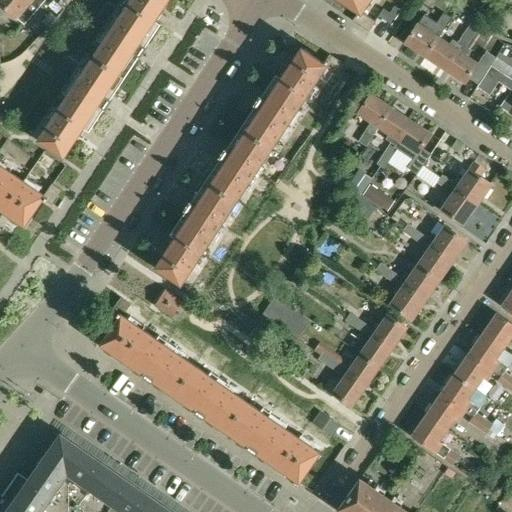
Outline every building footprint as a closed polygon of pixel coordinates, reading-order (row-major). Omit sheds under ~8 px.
[(0,0),(0,3),(2,6),(24,25),(40,6),(33,0),(0,0)] [(72,0),(71,0),(60,0),(57,4),(63,9),(72,0)] [(130,0),(128,3),(156,22),(161,14),(159,13),(167,0),(130,0)] [(361,13),(369,0),(337,0),(345,5),(346,3),(359,12),(361,13)] [(159,24),(156,22),(128,3),(92,57),(124,78),(138,56),(139,57),(145,47),(144,46),(159,24)] [(383,9),(379,16),(392,25),(401,10),(395,6),(390,13),(383,9)] [(361,13),(359,12),(352,21),(368,32),(375,22),(361,13)] [(418,23),(404,43),(424,55),(437,36),(440,31),(446,22),(450,17),(442,12),(439,17),(433,26),(430,31),(418,23)] [(42,21),(48,27),(56,18),(50,13),(42,21)] [(472,21),(465,32),(472,37),(479,26),(472,21)] [(465,32),(458,42),(461,45),(465,47),(472,37),(465,32)] [(437,36),(424,55),(445,69),(458,50),(461,45),(458,42),(453,39),(450,44),(437,36)] [(458,50),(445,69),(465,82),(468,78),(478,63),(466,55),(470,50),(465,47),(461,45),(458,50)] [(279,77),(306,95),(326,65),(324,62),(312,54),(313,53),(304,47),(303,49),(301,47),(287,68),(285,68),(279,77)] [(478,63),(468,78),(477,84),(483,74),(490,64),(494,57),(485,51),(478,63)] [(329,55),(324,62),(326,65),(338,73),(344,64),(329,55)] [(57,110),(85,128),(89,130),(103,108),(105,109),(111,100),(109,99),(124,78),(92,57),(57,110)] [(491,63),(477,84),(489,93),(498,80),(511,89),(501,105),(509,111),(511,112),(511,77),(491,63)] [(272,148),(306,95),(279,77),(276,75),(262,96),(260,95),(254,104),(256,105),(241,128),(272,148)] [(371,136),(378,127),(391,107),(371,93),(358,113),(370,121),(364,131),(358,140),(365,145),(371,136)] [(395,144),(397,141),(398,140),(411,120),(391,107),(378,127),(390,134),(387,139),(387,141),(389,141),(391,142),(395,144)] [(79,136),(85,128),(57,110),(37,140),(53,151),(53,152),(60,157),(61,156),(64,158),(78,136),(79,136)] [(384,152),(391,157),(397,148),(413,159),(407,169),(416,175),(417,174),(423,164),(430,154),(421,148),(431,133),(411,120),(398,140),(397,141),(395,144),(391,142),(384,152)] [(221,158),(206,181),(237,201),(272,148),(241,128),(227,150),(225,149),(224,150),(219,157),(221,158)] [(456,139),(451,148),(460,154),(466,146),(456,139)] [(391,157),(384,152),(377,163),(384,168),(391,157)] [(453,183),(451,185),(478,204),(491,185),(479,176),(484,169),(473,162),(461,181),(456,178),(453,183)] [(0,209),(3,212),(24,181),(0,164),(0,209)] [(358,169),(348,185),(361,194),(372,178),(358,169)] [(441,176),(437,183),(448,190),(451,185),(453,183),(442,176),(441,176)] [(268,182),(262,178),(256,186),(262,190),(268,182)] [(2,213),(3,214),(11,219),(12,218),(25,227),(44,199),(46,196),(43,194),(24,181),(3,212),(2,213)] [(202,253),(237,201),(206,181),(192,202),(190,201),(185,209),(184,210),(186,211),(171,233),(175,236),(202,253)] [(62,190),(55,186),(51,183),(43,194),(46,196),(44,199),(52,205),(62,190)] [(363,195),(371,201),(378,191),(370,185),(363,195)] [(449,198),(442,209),(465,224),(478,204),(451,185),(448,190),(445,194),(449,198)] [(402,231),(413,238),(418,231),(408,224),(402,231)] [(428,238),(426,241),(430,245),(454,261),(467,241),(444,225),(444,226),(436,237),(431,233),(428,238)] [(418,231),(413,238),(423,245),(426,241),(428,238),(418,231)] [(202,253),(175,236),(169,244),(171,245),(156,268),(158,269),(157,270),(166,276),(167,275),(182,285),(202,253)] [(417,264),(440,280),(454,261),(430,245),(417,264)] [(376,270),(386,277),(391,270),(381,263),(376,270)] [(402,277),(399,281),(427,300),(440,280),(417,264),(415,267),(409,275),(405,272),(402,277)] [(391,270),(386,277),(397,284),(399,281),(402,277),(391,270)] [(335,277),(326,273),(321,281),(330,286),(335,277)] [(413,319),(427,300),(399,281),(397,284),(393,290),(398,293),(390,303),(413,319)] [(154,307),(172,318),(183,301),(165,289),(154,307)] [(511,289),(501,305),(511,312),(511,289)] [(275,296),(264,314),(297,337),(309,320),(275,296)] [(111,312),(120,318),(121,319),(123,316),(131,304),(121,297),(111,312)] [(511,337),(511,323),(496,312),(482,333),(502,346),(510,336),(511,337)] [(346,321),(356,328),(361,320),(351,313),(346,321)] [(372,328),(369,331),(393,348),(406,328),(387,315),(380,326),(375,322),(372,328)] [(112,355),(122,361),(122,360),(143,329),(123,316),(121,319),(120,318),(100,345),(113,354),(112,355)] [(361,320),(356,328),(367,335),(369,331),(372,328),(361,320)] [(153,382),(174,397),(196,365),(143,329),(122,360),(144,375),(143,377),(152,383),(153,382)] [(380,367),(393,348),(369,331),(367,335),(363,340),(368,343),(360,354),(380,367)] [(482,333),(468,353),(492,370),(501,376),(503,373),(506,369),(497,363),(499,361),(494,358),(501,348),(502,346),(482,333)] [(329,367),(334,359),(324,352),(319,359),(329,367)] [(486,379),(492,370),(468,353),(454,374),(474,388),(482,376),(486,379)] [(366,387),(380,367),(360,354),(347,373),(366,387)] [(345,366),(334,359),(329,367),(340,374),(342,370),(345,366)] [(205,418),(226,432),(248,401),(196,365),(174,397),(195,411),(195,413),(204,419),(205,418)] [(366,387),(347,373),(342,370),(340,374),(336,378),(341,382),(333,393),(352,407),(366,387)] [(511,379),(503,373),(501,376),(496,383),(504,389),(511,379)] [(474,388),(454,374),(439,394),(464,411),(473,417),(476,413),(479,408),(470,402),(466,399),(474,388)] [(439,394),(425,415),(445,429),(453,418),(457,420),(460,416),(464,411),(439,394)] [(256,453),(279,469),(301,438),(248,401),(226,432),(248,448),(247,449),(255,454),(256,453)] [(321,412),(314,422),(333,435),(340,425),(321,412)] [(485,419),(476,413),(473,417),(469,423),(478,429),(485,419)] [(438,440),(445,429),(425,415),(410,435),(435,453),(452,464),(459,455),(442,443),(438,440)] [(488,433),(493,425),(485,419),(478,429),(487,435),(488,433)] [(173,511),(153,497),(97,459),(96,460),(83,452),(84,451),(80,448),(80,443),(75,444),(61,434),(60,436),(61,436),(46,458),(45,457),(44,459),(45,459),(30,481),(29,480),(28,482),(29,482),(14,503),(0,493),(0,511),(66,511),(75,501),(84,507),(80,511),(173,511)] [(285,475),(286,474),(300,483),(321,452),(301,438),(279,469),(278,471),(285,475)] [(408,511),(361,478),(339,510),(342,511),(408,511)] [(80,511),(84,507),(75,501),(66,511),(80,511)]
